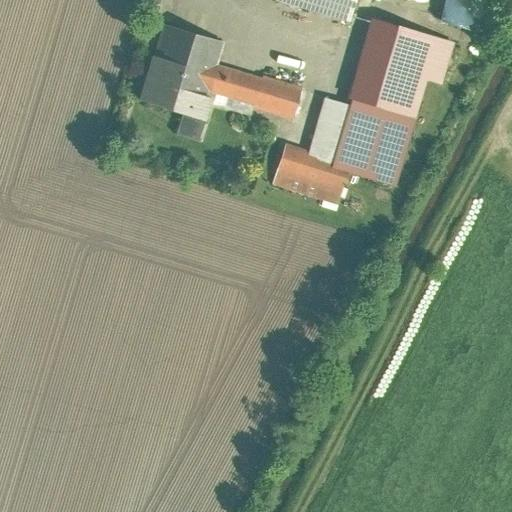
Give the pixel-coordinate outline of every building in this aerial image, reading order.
[(259,0),(346,27),(354,0),(259,0)] [(442,0),(437,24),(477,34),(485,0),(442,0)] [(227,42),(166,26),(147,97),(207,113),(214,89),(221,63),(227,42)] [(440,43),(382,26),(341,164),(399,181),(440,43)] [(306,86),(221,63),(214,89),(299,112),(306,86)] [(290,147),(278,182),(341,203),(353,168),(341,164),(290,147)]
